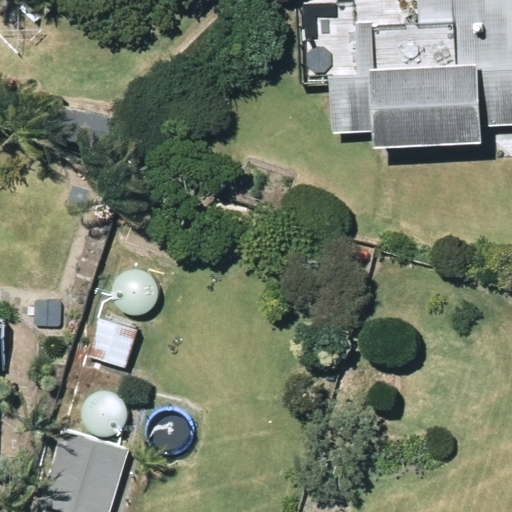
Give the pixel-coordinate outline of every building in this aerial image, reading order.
[(390,176),(499,169),(497,141),(511,140),(511,0),(427,0),(430,45),(383,47),(384,39),(367,41),(370,98),(341,99),(343,147),(389,145),(390,176)] [(353,39),(342,27),(326,31),(320,45),(332,58),(348,55),(353,39)] [(118,129),(70,119),(64,148),(111,158),(118,129)] [(94,316),(83,363),(135,376),(146,328),(94,316)] [(117,511),(132,462),(70,443),(48,511),(117,511)]
